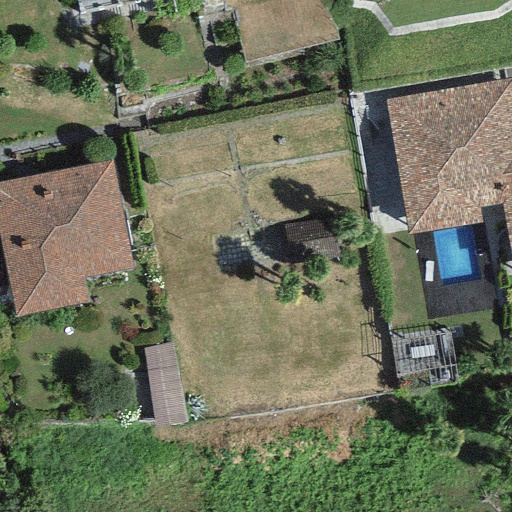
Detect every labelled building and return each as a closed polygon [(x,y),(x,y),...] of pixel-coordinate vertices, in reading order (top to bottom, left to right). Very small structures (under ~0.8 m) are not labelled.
[(63,0),(66,11),(118,0),(63,0)] [(511,87),(511,85),(385,105),(408,241),(486,231),(482,215),(502,212),(496,184),(511,162),(511,87)] [(511,162),(496,184),(502,212),(511,268),(511,162)] [(109,166),(0,187),(0,251),(14,325),(88,310),(82,284),(131,275),(109,166)] [(174,346),(142,352),(155,432),(187,427),(174,346)]
